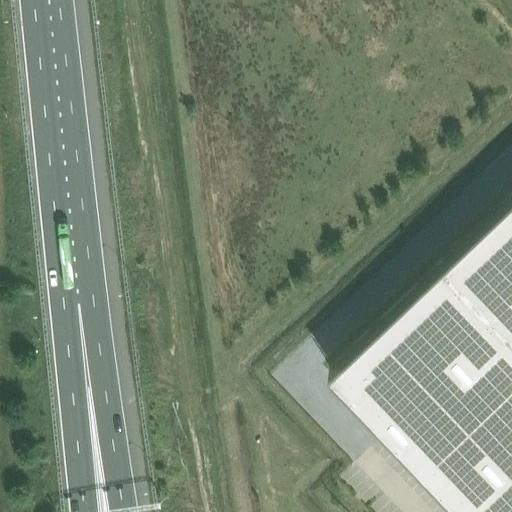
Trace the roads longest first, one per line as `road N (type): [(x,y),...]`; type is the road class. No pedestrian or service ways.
road 1 (track): [(133,0),(211,511)]
road 2 (motorway): [(75,290),(48,0)]
road 3 (motorway): [(121,511),(75,290)]
road 4 (motorway): [(86,511),(75,290)]
